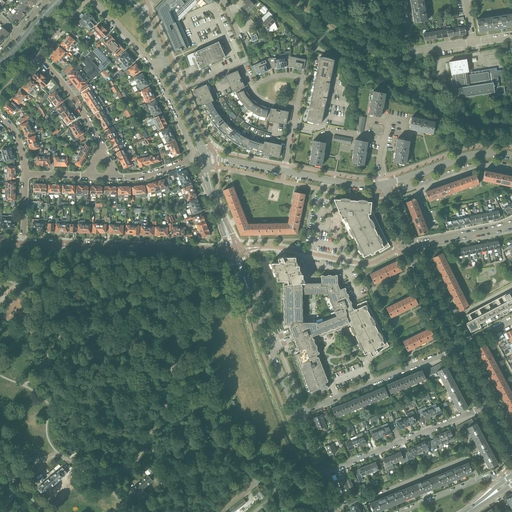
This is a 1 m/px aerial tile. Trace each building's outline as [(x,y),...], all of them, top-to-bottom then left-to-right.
[(28,0),(26,0),(24,3),(30,8),(34,4),(28,0)] [(165,0),(163,0),(154,9),(158,13),(163,24),(162,24),(174,53),(179,51),(180,52),(181,51),(182,51),(190,47),(179,21),(178,18),(183,15),(184,15),(198,0),(202,0),(207,5),(209,4),(215,2),(214,1),(212,0),(166,0),(165,0)] [(245,0),(243,2),(246,4),(243,7),(248,12),(254,5),(248,0),(245,0)] [(410,0),(411,9),(424,7),(423,0),(410,0)] [(18,5),(27,13),(30,8),(24,3),(21,1),(18,5)] [(16,7),(18,9),(17,11),(23,17),(27,13),(18,5),(16,7)] [(424,7),(411,9),(414,23),(427,21),(424,7)] [(15,9),(11,13),(20,21),(23,17),(17,11),(15,9)] [(272,31),(273,31),(274,31),(277,29),(274,22),(275,22),(271,18),(273,16),(269,12),(264,16),(266,20),(263,23),(266,27),(265,28),(268,33),(272,31)] [(20,21),(11,13),(12,14),(8,18),(16,25),(20,21)] [(84,17),(79,22),(84,28),(85,27),(84,27),(94,18),(94,17),(92,15),(91,15),(89,13),(87,13),(87,15),(85,17),(84,17)] [(493,30),(507,28),(505,15),(491,17),(493,30)] [(478,32),(493,30),(491,17),(476,20),(478,32)] [(94,18),(84,27),(85,27),(86,29),(87,28),(89,30),(91,28),(92,29),(98,23),(98,22),(99,21),(96,19),(96,20),(94,18)] [(100,24),(94,30),(98,34),(104,29),(104,28),(104,27),(103,26),(102,26),(100,24)] [(3,27),(0,30),(0,32),(5,37),(9,33),(3,27)] [(104,29),(98,34),(103,39),(109,33),(106,31),(107,30),(106,29),(105,29),(104,29)] [(429,33),(426,33),(425,30),(424,30),(423,30),(422,31),(422,32),(423,32),(424,41),(430,40),(429,33)] [(257,43),(255,40),(258,39),(257,37),(259,36),(257,31),(252,33),(253,35),(250,36),(251,39),(249,40),(251,45),(257,43)] [(110,35),(102,42),(106,47),(114,40),(114,39),(113,38),(112,37),(110,35)] [(65,40),(74,48),(78,43),(75,41),(69,36),(67,38),(66,38),(65,39),(65,40)] [(62,43),(61,45),(68,51),(70,49),(72,51),(74,48),(65,40),(64,41),(63,42),(63,43),(62,43)] [(106,47),(101,52),(107,58),(111,54),(111,55),(112,53),(120,45),(114,40),(106,47)] [(218,42),(187,56),(191,67),(191,66),(193,65),(197,70),(225,57),(223,51),(224,50),(221,44),(220,45),(218,42)] [(120,45),(112,53),(115,56),(116,55),(118,56),(124,50),(122,48),(122,47),(120,46),(120,45)] [(59,47),(55,52),(61,57),(65,52),(59,47)] [(111,62),(107,58),(101,52),(98,48),(97,47),(86,58),(76,69),(88,85),(94,81),(94,80),(93,79),(99,74),(108,66),(111,62)] [(85,57),(90,52),(86,49),(82,55),(85,57)] [(279,54),(279,57),(280,68),(284,68),(284,67),(286,67),(289,67),(289,56),(290,51),(283,52),(284,54),(279,54)] [(56,62),(58,60),(64,64),(66,62),(61,57),(55,52),(52,55),(53,55),(50,58),(56,62)] [(117,60),(116,61),(120,66),(123,63),(130,57),(130,56),(129,55),(128,55),(126,52),(119,58),(117,60)] [(289,56),(289,67),(292,67),(294,67),(294,68),(297,69),(299,58),(289,56)] [(123,63),(120,66),(124,71),(127,68),(134,62),(132,60),(132,59),(131,58),(130,58),(130,57),(123,63)] [(269,58),(272,69),(274,68),(277,68),(280,68),(279,57),(269,58)] [(319,57),(313,89),(327,92),(329,83),(334,60),(327,59),(319,57)] [(269,69),(272,69),(269,58),(260,63),(264,72),(267,71),(267,70),(269,69)] [(308,60),(299,58),(297,69),(301,70),(301,69),(306,70),(308,60)] [(454,90),(455,98),(466,96),(467,98),(475,97),(475,95),(483,94),(483,96),(491,95),(491,93),(494,93),(494,90),(496,90),(497,95),(505,94),(504,86),(499,87),(498,76),(501,76),(502,74),(501,71),(500,70),(497,71),(497,68),(472,71),(472,70),(470,69),(468,69),(466,59),(449,62),(451,71),(452,71),(453,77),(451,77),(452,84),(454,84),(455,90),(454,90)] [(264,72),(260,63),(251,66),(255,75),(260,73),(261,74),(264,72)] [(123,73),(120,75),(122,78),(125,76),(125,74),(126,74),(126,75),(129,75),(131,74),(133,76),(139,72),(140,72),(140,71),(141,71),(140,71),(140,70),(137,66),(137,65),(136,65),(136,64),(136,65),(135,65),(134,66),(128,70),(127,71),(126,70),(123,73)] [(70,66),(64,71),(66,74),(73,69),(70,66)] [(88,85),(76,69),(68,75),(70,78),(77,88),(80,91),(88,85)] [(235,91),(244,87),(245,87),(242,82),(241,83),(239,79),(241,78),(237,71),(225,76),(232,92),(235,91)] [(39,85),(42,87),(43,88),(48,82),(45,79),(44,77),(45,77),(42,75),(40,74),(37,72),(33,77),(35,79),(34,80),(36,82),(37,81),(40,84),(39,85)] [(137,84),(145,80),(142,74),(134,78),(137,84)] [(31,79),(27,83),(33,88),(37,84),(31,79)] [(148,85),(145,80),(137,84),(135,86),(138,91),(140,90),(148,85)] [(29,93),(33,88),(27,83),(23,87),(29,93)] [(82,93),(85,98),(96,91),(95,88),(93,90),(91,87),(92,86),(91,84),(90,85),(89,84),(88,85),(80,91),(82,93)] [(202,106),(213,101),(214,101),(206,84),(194,90),(198,98),(199,97),(201,100),(199,101),(201,106),(202,106)] [(141,91),(144,97),(152,93),(149,87),(141,91)] [(246,92),(244,87),(235,91),(239,100),(248,94),(247,92),(246,92)] [(313,89),(306,121),(314,122),(321,124),(325,101),(327,92),(313,89)] [(21,90),(16,94),(22,100),(26,95),(21,90)] [(49,101),(50,103),(59,96),(56,91),(49,97),(47,99),(47,100),(48,102),(49,101)] [(95,99),(93,96),(98,93),(96,91),(85,98),(88,103),(95,99)] [(385,94),(373,91),(371,101),(368,115),(380,117),(382,108),(383,108),(385,94)] [(155,99),(152,93),(144,97),(147,103),(155,99)] [(19,104),(20,103),(21,104),(24,101),(22,100),(16,94),(13,99),(19,104)] [(248,94),(239,100),(243,105),(250,98),(249,97),(250,96),(248,94)] [(59,96),(50,103),(50,104),(52,106),(51,107),(53,109),(63,101),(59,96)] [(98,103),(100,102),(102,101),(99,96),(95,99),(88,103),(91,108),(98,103)] [(250,98),(243,105),(248,110),(255,101),(252,99),(252,100),(250,98)] [(147,112),(151,111),(158,107),(155,101),(148,105),(149,107),(145,109),(147,112)] [(203,108),(202,108),(204,111),(205,111),(213,106),(215,105),(213,101),(202,106),(203,108)] [(248,110),(253,113),(258,105),(257,104),(257,103),(255,101),(248,110)] [(6,107),(5,108),(6,109),(5,109),(10,113),(11,113),(12,114),(14,111),(15,112),(17,112),(20,109),(12,102),(11,104),(9,103),(7,105),(5,107),(6,107)] [(102,104),(100,102),(98,103),(91,108),(95,113),(105,106),(103,104),(102,104)] [(57,109),(60,114),(67,109),(64,104),(57,109)] [(235,113),(238,110),(236,108),(233,106),(232,105),(231,105),(229,106),(232,110),(235,113)] [(258,105),(253,113),(259,116),(263,106),(260,105),(260,106),(258,105)] [(206,113),(205,113),(207,116),(208,116),(207,116),(216,111),(213,106),(205,111),(206,113)] [(259,116),(269,118),(271,109),(266,108),(266,107),(263,106),(259,116)] [(161,113),(158,107),(151,111),(153,116),(161,113)] [(98,119),(109,113),(106,108),(95,114),(98,119)] [(286,125),(288,112),(280,110),(280,112),(276,111),(276,109),(271,108),(271,109),(269,118),(268,121),(286,125)] [(71,114),(67,109),(60,114),(64,119),(71,114)] [(209,117),(208,118),(210,121),(211,121),(211,120),(218,115),(219,115),(221,113),(218,109),(216,111),(207,116),(208,116),(209,117)] [(98,119),(101,124),(108,120),(112,118),(109,113),(98,119)] [(74,119),(71,114),(64,119),(61,120),(65,126),(74,119)] [(157,124),(165,120),(162,114),(154,118),(155,118),(153,119),(152,118),(143,122),(143,123),(144,125),(147,123),(152,121),(155,125),(157,124)] [(212,122),(211,122),(214,126),(214,125),(222,119),(219,115),(218,115),(211,120),(211,121),(212,122)] [(112,118),(108,120),(101,124),(104,129),(116,123),(113,117),(112,118)] [(425,119),(412,117),(409,129),(419,131),(418,132),(433,134),(435,122),(425,120),(425,119)] [(27,120),(27,122),(21,125),(24,131),(31,127),(34,126),(32,123),(34,122),(32,118),(27,120)] [(215,126),(215,127),(217,130),(218,129),(225,122),(222,119),(214,125),(215,126)] [(157,131),(168,126),(165,120),(157,124),(155,125),(157,131)] [(219,130),(219,131),(221,134),(222,133),(228,126),(225,122),(218,129),(219,130)] [(70,132),(67,134),(68,136),(70,134),(80,128),(79,125),(78,124),(77,124),(77,123),(68,128),(70,132)] [(105,130),(108,136),(115,132),(118,130),(115,125),(105,130)] [(223,134),(223,135),(225,137),(232,129),(228,126),(222,133),(223,134)] [(31,127),(24,131),(27,137),(38,131),(37,129),(33,131),(31,127)] [(164,137),(172,133),(169,127),(161,131),(164,137)] [(80,128),(70,134),(74,142),(83,136),(82,134),(83,133),(83,132),(82,131),(80,128)] [(226,137),(228,140),(229,139),(230,140),(231,140),(236,132),(232,129),(225,137),(226,138),(226,137)] [(118,130),(115,132),(108,136),(111,141),(122,135),(121,134),(121,133),(119,133),(118,130)] [(230,141),(233,143),(234,142),(235,143),(240,135),(236,132),(231,140),(230,140),(230,141)] [(175,139),(172,133),(164,137),(167,143),(175,139)] [(27,138),(29,145),(37,142),(36,138),(40,137),(39,134),(27,138)] [(112,146),(113,146),(123,141),(121,138),(123,137),(122,135),(111,141),(110,141),(112,146)] [(147,145),(148,145),(152,143),(150,140),(153,138),(151,135),(144,139),(144,138),(144,139),(147,145)] [(235,144),(238,146),(238,145),(240,146),(245,137),(240,135),(235,143),(235,144)] [(240,146),(243,148),(244,147),(245,148),(249,139),(250,140),(250,138),(246,136),(245,137),(240,146)] [(409,141),(397,138),(394,153),(395,153),(393,162),(406,164),(408,150),(409,141)] [(245,149),(248,150),(249,149),(250,150),(251,150),(254,141),(250,140),(249,139),(245,148),(245,149)] [(351,163),(352,163),(363,165),(366,151),(365,151),(367,142),(355,139),(352,153),(353,153),(351,163)] [(167,144),(169,150),(177,147),(175,140),(167,144)] [(325,143),(313,140),(310,155),(311,155),(309,164),(321,166),(324,152),(323,152),(325,143)] [(126,146),(123,141),(113,146),(116,152),(126,146)] [(250,151),(254,152),(254,151),(256,152),(259,143),(254,141),(251,150),(250,150),(250,151)] [(255,153),(259,154),(259,153),(261,153),(262,153),(264,144),(263,144),(264,142),(259,141),(259,143),(256,152),(255,153)] [(262,153),(261,153),(261,154),(279,158),(281,145),(264,141),(264,142),(263,144),(264,144),(262,153)] [(43,144),(38,146),(37,142),(29,145),(31,151),(43,147),(43,144)] [(86,143),(84,147),(81,145),(80,146),(76,144),(75,147),(80,150),(88,154),(91,146),(86,143)] [(0,157),(12,153),(11,151),(12,151),(11,148),(10,148),(10,147),(6,149),(6,148),(3,149),(3,150),(2,150),(3,153),(0,154),(0,157)] [(180,154),(177,147),(169,150),(164,152),(165,153),(160,154),(161,158),(164,157),(164,156),(169,154),(168,153),(173,151),(174,156),(180,154)] [(119,158),(126,155),(128,154),(131,152),(130,150),(125,152),(123,149),(117,152),(119,158)] [(79,156),(85,159),(88,154),(80,150),(77,155),(78,156),(79,156)] [(85,159),(79,156),(78,156),(77,155),(68,151),(68,153),(71,155),(76,157),(76,158),(77,159),(75,164),(81,167),(85,159)] [(12,153),(0,157),(0,159),(2,159),(5,158),(6,162),(14,160),(14,159),(13,156),(12,153)] [(54,166),(61,166),(61,157),(61,156),(57,156),(57,153),(53,153),(53,158),(54,158),(54,166)] [(128,160),(127,157),(129,156),(128,154),(126,155),(119,158),(118,158),(121,163),(128,160)] [(35,165),(43,165),(43,157),(40,157),(40,156),(37,156),(36,161),(35,161),(34,162),(34,164),(35,165)] [(136,163),(138,163),(136,156),(134,157),(128,160),(121,163),(124,169),(128,167),(128,168),(130,169),(133,167),(133,166),(132,164),(131,164),(130,164),(129,162),(135,160),(135,161),(136,163)] [(138,156),(136,156),(138,163),(140,168),(145,166),(143,158),(140,159),(139,156),(138,156)] [(148,157),(150,164),(160,161),(158,156),(152,157),(152,156),(148,157)] [(176,170),(168,173),(169,176),(173,175),(174,178),(178,177),(179,177),(180,180),(188,177),(188,176),(188,174),(187,174),(186,171),(178,174),(176,170)] [(500,184),(502,174),(484,171),(482,181),(500,184)] [(7,173),(4,173),(5,181),(10,181),(10,179),(15,179),(15,176),(16,175),(16,174),(15,173),(7,173)] [(458,180),(462,190),(478,184),(475,174),(458,180)] [(500,184),(511,186),(511,176),(502,174),(500,184)] [(188,177),(180,180),(182,186),(191,183),(190,180),(190,179),(189,178),(188,177)] [(158,181),(161,189),(164,188),(165,192),(166,194),(168,193),(168,190),(169,184),(168,181),(168,179),(164,180),(161,180),(159,181),(158,181)] [(445,195),(462,190),(458,180),(442,186),(445,195)] [(155,182),(152,183),(156,194),(159,193),(159,190),(161,189),(158,181),(157,181),(155,181),(155,182)] [(149,184),(146,185),(149,193),(151,192),(152,195),(156,194),(152,183),(151,183),(150,183),(149,184)] [(184,191),(182,191),(183,195),(194,191),(193,191),(194,190),(193,189),(193,188),(191,185),(183,189),(184,191)] [(425,192),(428,201),(445,195),(442,186),(425,192)] [(233,187),(223,190),(225,197),(227,200),(235,197),(236,197),(237,196),(235,193),(234,189),(233,187)] [(194,191),(183,195),(185,199),(187,198),(187,201),(196,197),(195,194),(195,192),(194,192),(194,191)] [(294,192),(291,207),(292,207),(293,207),(302,209),(303,204),(303,202),(305,194),(294,192)] [(235,197),(227,200),(228,205),(231,211),(232,214),(241,211),(241,210),(242,210),(241,207),(239,203),(238,201),(237,197),(237,196),(236,197),(235,197)] [(190,203),(187,204),(189,209),(199,205),(199,204),(199,203),(198,202),(197,199),(189,202),(190,203)] [(367,202),(359,201),(340,200),(340,199),(334,199),(338,211),(340,214),(341,216),(341,217),(342,219),(345,218),(362,253),(364,257),(370,254),(371,255),(375,253),(374,252),(378,250),(379,253),(390,246),(387,241),(375,216),(372,210),(371,211),(371,202),(367,202)] [(412,219),(421,215),(415,199),(406,202),(412,219)] [(499,203),(502,210),(504,212),(505,211),(507,214),(511,211),(511,210),(509,205),(506,207),(504,203),(503,204),(502,202),(499,203)] [(199,205),(189,209),(191,215),(194,214),(201,212),(201,211),(200,209),(200,208),(200,207),(199,206),(199,205)] [(498,211),(494,211),(494,209),(493,206),(491,206),(492,210),(492,212),(494,219),(500,218),(498,211)] [(291,207),(288,223),(289,223),(299,225),(299,224),(300,219),(300,216),(302,209),(293,207),(292,207),(291,207)] [(122,211),(122,216),(126,216),(126,208),(120,208),(117,208),(116,211),(122,211)] [(241,211),(232,214),(234,219),(236,225),(237,228),(246,225),(248,224),(246,221),(245,217),(244,215),(242,211),(242,210),(241,210),(241,211)] [(458,226),(464,225),(463,218),(459,218),(459,217),(458,213),(458,211),(455,211),(456,213),(456,216),(457,217),(457,219),(458,226)] [(194,217),(193,218),(194,220),(195,224),(205,221),(204,220),(205,219),(204,218),(203,217),(203,216),(203,217),(202,214),(194,217)] [(40,220),(39,231),(40,231),(40,232),(43,232),(43,231),(45,231),(46,223),(47,223),(47,216),(45,215),(43,219),(40,219),(40,220)] [(427,232),(421,215),(412,219),(419,235),(427,232)] [(31,219),(31,226),(33,226),(33,231),(36,231),(39,231),(40,220),(31,219)] [(205,221),(196,225),(198,231),(207,228),(206,225),(207,224),(206,222),(205,222),(205,221)] [(169,223),(168,231),(172,231),(172,236),(173,236),(175,236),(176,237),(177,237),(178,236),(179,236),(179,227),(173,227),(173,223),(169,223)] [(286,223),(268,224),(268,225),(268,234),(276,234),(279,234),(286,234),(286,225),(286,223)] [(288,223),(286,223),(286,225),(286,234),(297,234),(298,226),(299,225),(289,223),(288,223)] [(246,225),(237,228),(240,235),(248,235),(251,235),(253,235),(253,226),(253,225),(253,224),(250,224),(248,224),(246,225)] [(268,224),(253,224),(253,225),(253,226),(253,235),(258,235),(261,235),(268,234),(268,225),(268,224)] [(197,231),(196,232),(197,236),(200,234),(201,238),(206,236),(207,237),(210,236),(208,231),(209,230),(208,228),(207,228),(198,231),(197,231)] [(494,249),(493,249),(492,242),(486,243),(487,251),(488,251),(491,250),(492,252),(494,251),(494,249)] [(488,251),(487,251),(486,243),(480,245),(481,252),(485,251),(486,257),(487,257),(488,257),(489,256),(488,252),(488,253),(488,251)] [(455,255),(458,255),(458,256),(463,255),(462,248),(456,249),(457,250),(453,251),(455,255)] [(436,264),(444,260),(441,254),(442,253),(436,256),(434,257),(432,258),(436,264)] [(279,263),(271,263),(271,264),(272,264),(273,265),(273,272),(276,272),(276,274),(276,281),(279,281),(282,281),(282,282),(282,283),(283,283),(283,284),(283,285),(290,285),(290,286),(301,286),(301,284),(304,284),(304,283),(302,280),(302,274),(300,274),(299,271),(299,266),(297,266),(295,262),(295,257),(287,257),(282,257),(280,258),(277,259),(279,263)] [(442,278),(451,274),(450,271),(444,260),(436,264),(442,278)] [(396,261),(383,268),(388,277),(401,271),(397,261),(396,261)] [(370,274),(369,274),(372,280),(373,282),(374,284),(388,277),(383,268),(370,274)] [(442,278),(446,285),(449,291),(457,287),(456,285),(457,285),(451,274),(442,278)] [(290,286),(290,285),(283,285),(283,286),(282,287),(285,289),(285,290),(283,292),(283,293),(283,294),(285,297),(285,298),(283,300),(283,301),(283,302),(285,304),(285,306),(283,308),(284,309),(283,309),(284,309),(283,310),(285,312),(285,314),(283,316),(284,316),(283,317),(284,317),(283,318),(285,320),(285,321),(283,324),(284,324),(284,325),(290,325),(290,327),(290,328),(290,329),(290,330),(291,331),(292,331),(293,333),(293,334),(292,334),(292,335),(292,336),(293,336),(292,337),(294,338),(295,338),(295,340),(296,340),(295,341),(294,343),(295,343),(296,344),(295,345),(297,345),(298,348),(297,350),(298,350),(298,351),(299,351),(300,353),(296,355),(295,356),(296,358),(297,359),(298,362),(299,364),(299,365),(300,368),(301,371),(302,371),(303,374),(303,375),(303,377),(304,377),(305,380),(305,381),(306,383),(308,386),(307,387),(308,389),(309,389),(310,393),(312,392),(320,389),(321,390),(321,391),(328,388),(328,386),(325,385),(325,383),(327,382),(326,379),(327,378),(326,376),(325,376),(324,373),(324,372),(323,370),(323,369),(321,366),(322,366),(321,364),(320,363),(319,360),(319,357),(318,357),(317,357),(316,356),(316,355),(319,354),(319,353),(319,352),(318,352),(317,348),(317,347),(316,347),(317,346),(316,346),(316,345),(315,345),(314,341),(314,340),(313,339),(312,339),(312,337),(318,334),(319,334),(320,337),(342,328),(344,327),(350,325),(353,331),(355,335),(357,339),(359,342),(363,351),(364,355),(368,353),(369,352),(372,357),(378,353),(376,349),(377,348),(380,351),(389,346),(385,340),(369,307),(366,301),(357,305),(357,309),(356,310),(356,309),(353,310),(353,309),(353,310),(354,309),(352,308),(351,305),(352,303),(351,303),(351,302),(350,302),(351,301),(349,301),(348,298),(349,296),(348,296),(348,295),(348,294),(346,293),(345,291),(346,289),(345,288),(344,288),(341,281),(337,281),(337,275),(336,275),(334,276),(331,276),(330,275),(329,275),(328,275),(327,276),(324,276),(322,275),(322,276),(322,275),(321,276),(321,281),(321,283),(304,284),(301,284),(301,286),(290,286)] [(458,287),(457,287),(449,291),(456,305),(465,301),(458,287)] [(413,295),(399,301),(400,302),(404,311),(418,304),(413,294),(413,295)] [(511,298),(511,299),(509,294),(506,295),(504,297),(506,302),(466,323),(470,332),(511,310),(511,309),(511,308),(511,307),(511,298)] [(386,308),(389,314),(390,316),(391,318),(404,311),(400,302),(399,301),(386,308)] [(465,301),(456,305),(459,312),(463,310),(463,311),(466,310),(467,309),(466,308),(469,307),(468,307),(465,301)] [(429,328),(416,335),(421,345),(435,338),(430,328),(429,328)] [(403,341),(405,347),(405,348),(406,349),(407,351),(421,345),(416,335),(403,341)] [(483,362),(491,358),(490,356),(490,355),(485,345),(486,344),(476,349),(483,362)] [(492,358),(491,358),(483,362),(490,376),(498,371),(497,369),(498,369),(492,358)] [(444,385),(453,380),(446,366),(445,366),(446,367),(444,368),(442,369),(439,370),(437,372),(444,385)] [(417,383),(426,379),(422,370),(413,374),(417,383)] [(497,389),(505,385),(504,382),(505,382),(499,371),(498,371),(490,376),(497,389)] [(408,386),(417,383),(413,374),(404,378),(408,386)] [(408,386),(404,378),(396,381),(399,390),(408,386)] [(444,385),(451,399),(461,394),(453,380),(444,385)] [(390,393),(399,390),(396,381),(387,385),(390,393)] [(505,385),(497,389),(504,402),(511,398),(511,397),(511,396),(511,395),(506,384),(505,385)] [(384,387),(375,391),(379,399),(388,396),(384,387)] [(370,403),(379,399),(375,391),(367,394),(370,403)] [(367,394),(358,398),(361,406),(370,403),(367,394)] [(461,394),(451,399),(459,412),(467,408),(468,408),(461,394)] [(361,406),(358,398),(349,401),(353,410),(361,406)] [(344,413),(353,410),(349,401),(341,405),(344,413)] [(335,417),(344,413),(341,405),(332,409),(335,417)] [(426,408),(430,417),(435,415),(433,408),(432,406),(426,408)] [(439,406),(433,408),(435,415),(441,412),(439,406)] [(424,419),(430,417),(426,408),(425,407),(420,409),(424,419)] [(327,429),(324,420),(329,418),(326,411),(323,413),(324,415),(322,416),(321,415),(314,418),(318,429),(322,427),(324,430),(327,429)] [(406,415),(408,418),(410,425),(416,422),(412,413),(406,415)] [(395,420),(396,423),(399,430),(405,427),(402,421),(401,418),(395,420)] [(408,418),(402,421),(405,427),(410,425),(408,418)] [(387,423),(381,426),(385,435),(391,433),(387,423)] [(476,424),(474,424),(472,426),(469,427),(467,428),(474,442),(483,437),(476,423),(475,423),(476,424)] [(376,428),(377,431),(379,437),(385,435),(381,426),(376,428)] [(373,440),(379,437),(377,431),(376,428),(375,428),(369,430),(373,440)] [(450,430),(444,433),(447,440),(448,442),(448,443),(454,441),(450,430)] [(356,436),(357,439),(360,445),(366,443),(362,433),(356,435),(356,436)] [(448,442),(447,440),(444,433),(438,435),(441,442),(442,445),(448,442)] [(438,435),(433,437),(436,445),(441,442),(438,435)] [(329,444),(330,445),(326,446),(329,454),(336,452),(334,447),(336,446),(335,443),(338,442),(339,445),(343,443),(340,436),(328,441),(329,442),(328,442),(329,444)] [(351,441),(352,441),(352,442),(354,448),(360,445),(357,439),(356,436),(350,439),(351,441)] [(491,451),(483,437),(474,442),(482,456),(491,451)] [(346,444),(348,450),(354,448),(352,442),(352,441),(351,441),(346,444)] [(425,442),(419,444),(424,454),(429,451),(425,442)] [(418,456),(424,454),(419,444),(414,446),(418,456)] [(418,456),(414,446),(408,449),(409,451),(405,453),(408,460),(418,456)] [(498,465),(491,451),(482,456),(489,469),(497,464),(498,465)] [(400,452),(394,454),(398,462),(402,460),(403,463),(408,460),(405,453),(401,454),(400,452)] [(394,454),(389,456),(392,464),(398,462),(394,454)] [(383,459),(386,467),(392,464),(389,456),(383,459)] [(376,511),(473,472),(472,472),(468,463),(469,463),(469,462),(369,503),(369,504),(370,504),(373,511),(376,511)] [(375,462),(370,464),(373,472),(378,470),(375,462)] [(373,472),(370,464),(364,467),(367,474),(373,472)] [(361,477),(367,474),(364,467),(358,469),(361,477)] [(50,488),(56,483),(56,482),(64,476),(63,476),(67,473),(62,468),(51,477),(51,476),(45,482),(38,488),(42,494),(50,488)] [(148,476),(131,490),(140,501),(147,494),(143,489),(153,481),(148,476)] [(340,482),(343,491),(344,493),(354,489),(353,487),(352,485),(349,476),(339,480),(340,482)] [(257,492),(259,493),(258,494),(261,497),(262,497),(263,498),(266,496),(260,489),(257,492)] [(506,511),(505,509),(510,506),(511,504),(511,494),(511,493),(508,495),(509,497),(507,498),(506,499),(507,501),(502,503),(502,505),(499,506),(502,511),(506,511)] [(362,510),(360,504),(359,502),(359,501),(358,498),(352,500),(347,502),(348,506),(349,505),(350,507),(351,511),(364,511),(363,510),(362,510)] [(233,511),(246,503),(243,499),(229,510),(231,511),(233,511)]
